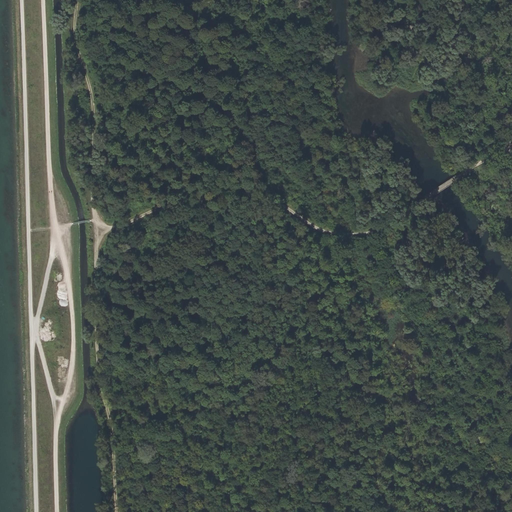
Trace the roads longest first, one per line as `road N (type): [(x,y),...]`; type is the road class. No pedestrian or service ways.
road 1 (track): [(30,330),(19,0)]
road 2 (track): [(98,218),(98,344),(115,511)]
road 3 (track): [(98,218),(121,225),(207,189),(249,190),(280,197),(333,228),(365,229)]
road 4 (track): [(56,240),(68,280),(72,360),(56,418),(58,511)]
road 5 (track): [(42,0),(55,227)]
road 6 (track): [(74,0),(98,218)]
road 7 (track): [(36,511),(30,330)]
road 8 (track): [(365,229),(503,150)]
